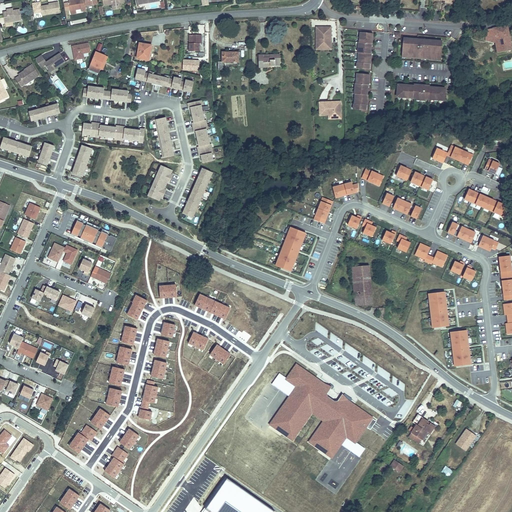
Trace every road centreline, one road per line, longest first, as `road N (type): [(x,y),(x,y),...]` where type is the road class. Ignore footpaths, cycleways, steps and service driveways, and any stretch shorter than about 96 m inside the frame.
road 1 (tertiary): [(0,53),(163,20),(292,11),(316,0)]
road 2 (residential): [(83,473),(129,407),(149,324),(160,311),(178,309),(260,359)]
road 3 (unclassified): [(65,186),(303,291)]
road 4 (residential): [(64,126),(82,108),(135,112),(169,102),(186,161),(171,206)]
road 5 (unclassified): [(309,293),(371,318),(488,402)]
road 6 (residential): [(428,236),(484,261),(495,387),(488,402)]
road 7 (residential): [(511,20),(468,27),(348,18),(316,0)]
road 8 (residential): [(260,359),(152,511)]
road 9 (residential): [(309,293),(351,206),(428,236)]
road 10 (residential): [(0,331),(65,186)]
